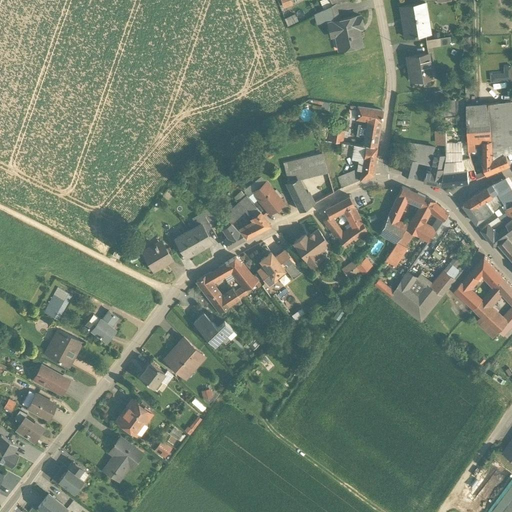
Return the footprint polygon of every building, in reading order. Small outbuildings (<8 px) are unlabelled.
[(281,0),(284,10),(293,7),(291,0),(281,0)] [(425,5),(400,10),(402,20),(403,20),(407,40),(426,37),(422,16),(427,16),(425,5)] [(332,8),(315,16),(317,26),(338,21),(335,7),(332,8)] [(296,16),(285,20),(288,27),(299,23),(296,16)] [(361,19),(329,26),(332,39),(340,38),(343,52),(362,48),(359,31),(363,30),(361,19)] [(447,40),(424,43),(425,50),(448,48),(447,40)] [(428,56),(408,59),(412,84),(428,82),(427,73),(431,73),(428,56)] [(511,83),(511,66),(504,67),(504,75),(491,76),(491,85),(511,83)] [(455,102),(448,103),(448,117),(456,117),(455,102)] [(504,157),(511,153),(511,103),(466,108),(467,145),(482,145),(490,144),(491,160),(493,160),(493,162),(504,157)] [(366,112),(358,110),(356,121),(367,122),(367,119),(365,119),(366,112)] [(383,114),(366,112),(365,119),(367,119),(367,122),(368,123),(381,125),(383,114)] [(381,125),(368,123),(367,130),(359,129),(357,140),(366,141),(365,147),(377,149),(381,125)] [(343,135),(332,133),(330,144),(342,146),(343,135)] [(445,139),(436,139),(436,147),(445,146),(445,140),(445,139)] [(490,144),(482,145),(482,165),(481,166),(486,178),(509,168),(504,157),(493,162),(493,160),(491,160),(490,144)] [(366,149),(342,146),(340,158),(364,161),(366,149)] [(427,149),(410,146),(403,177),(412,180),(417,164),(424,166),(427,149)] [(451,146),(445,146),(445,159),(445,164),(462,163),(462,151),(453,151),(453,146),(451,146)] [(364,161),(360,183),(372,179),(377,150),(366,149),(364,161)] [(444,159),(433,157),(434,151),(427,149),(424,166),(428,167),(424,185),(439,188),(442,171),(444,159)] [(322,155),(283,164),(288,184),(297,182),(316,177),(327,174),(322,155)] [(462,163),(445,164),(443,176),(440,188),(468,185),(467,173),(464,174),(462,163)] [(351,177),(338,182),(342,190),(353,186),(351,177)] [(297,182),(288,184),(288,190),(300,214),(311,208),(315,206),(309,195),(305,196),(297,182)] [(511,194),(505,182),(492,188),(497,197),(504,208),(506,212),(511,208),(511,194)] [(283,206),(266,184),(253,194),(258,201),(269,215),(270,215),(283,206)] [(492,188),(471,200),(462,208),(472,222),(486,212),(485,211),(482,206),(497,197),(492,188)] [(402,190),(392,213),(400,217),(401,214),(407,202),(407,201),(411,194),(402,190)] [(424,200),(411,194),(407,201),(407,202),(417,206),(420,208),(424,201),(424,200)] [(259,214),(246,198),(239,205),(246,213),(249,217),(250,216),(253,219),(259,214)] [(355,213),(352,208),(354,207),(349,199),(337,206),(342,214),(344,213),(353,230),(362,224),(356,213),(355,213)] [(269,215),(258,201),(253,205),(264,219),(269,215)] [(435,206),(424,201),(420,208),(417,215),(413,221),(413,220),(411,223),(421,229),(423,226),(431,213),(435,206)] [(230,213),(224,219),(230,225),(231,226),(232,226),(246,213),(239,205),(230,213)] [(342,214),(337,206),(331,209),(335,218),(342,214)] [(448,216),(435,206),(431,213),(439,220),(443,223),(448,216)] [(225,208),(219,214),(221,216),(224,219),(230,213),(225,208)] [(489,208),(485,211),(486,212),(472,222),(476,227),(483,222),(493,214),(489,208)] [(504,208),(497,213),(499,215),(499,216),(506,212),(504,208)] [(331,209),(325,212),(328,220),(329,221),(331,220),(335,218),(331,209)] [(218,227),(208,210),(202,214),(204,218),(212,230),(218,227)] [(392,213),(389,219),(395,223),(400,217),(392,213)] [(259,214),(253,219),(256,224),(240,234),(246,241),(271,228),(259,214)] [(212,230),(204,218),(198,222),(200,225),(201,225),(206,234),(212,230)] [(395,223),(389,219),(388,219),(380,235),(396,246),(406,230),(395,223)] [(331,220),(329,221),(328,220),(323,223),(338,242),(344,237),(331,220)] [(423,226),(421,229),(411,223),(406,230),(408,231),(407,233),(413,236),(428,244),(443,223),(439,220),(431,232),(423,226)] [(503,232),(495,238),(487,228),(483,222),(476,227),(493,249),(498,246),(498,247),(508,239),(503,232)] [(362,224),(353,230),(344,237),(338,242),(344,251),(367,233),(362,224)] [(206,234),(201,225),(200,225),(188,232),(199,252),(212,244),(206,234)] [(231,226),(230,225),(223,232),(229,240),(224,242),(229,251),(246,241),(240,234),(239,233),(232,226),(231,226)] [(511,235),(508,229),(503,232),(508,239),(511,236),(511,235)] [(396,246),(386,262),(395,268),(406,251),(404,250),(413,236),(407,233),(408,231),(406,230),(396,246)] [(199,252),(188,232),(175,239),(174,240),(179,249),(185,260),(199,252)] [(318,232),(307,240),(305,237),(294,246),(312,269),(321,262),(316,256),(328,246),(318,232)] [(173,236),(167,240),(174,252),(179,249),(174,240),(175,239),(173,236)] [(511,236),(508,239),(498,247),(502,251),(511,245),(511,243),(511,236)] [(172,261),(161,242),(155,246),(155,245),(153,246),(154,247),(142,254),(153,272),(172,261)] [(378,255),(383,244),(378,242),(374,253),(378,255)] [(511,246),(511,245),(502,251),(511,262),(511,246)] [(329,247),(319,255),(322,260),(332,252),(329,247)] [(301,275),(285,253),(275,261),(271,255),(261,263),(265,268),(258,274),(265,283),(272,277),(274,280),(285,271),(293,281),(301,275)] [(498,275),(484,259),(462,286),(468,293),(482,276),(490,284),(498,275)] [(236,260),(226,266),(232,273),(239,282),(249,275),(236,260)] [(367,273),(360,264),(356,268),(362,276),(367,273)] [(232,273),(226,266),(219,270),(224,278),(232,273)] [(431,292),(407,275),(407,276),(406,275),(394,294),(390,300),(420,325),(460,276),(451,268),(432,292),(432,291),(431,292)] [(219,270),(211,275),(216,283),(224,278),(219,270)] [(222,300),(211,286),(216,283),(211,275),(205,278),(197,284),(220,315),(229,309),(222,300)] [(249,275),(239,282),(246,292),(258,283),(254,278),(252,279),(249,275)] [(498,275),(490,284),(493,289),(502,280),(498,275)] [(511,291),(511,290),(502,280),(493,289),(482,302),(480,304),(488,310),(489,309),(502,294),(505,298),(511,291)] [(388,290),(379,283),(375,287),(390,300),(394,294),(388,289),(388,290)] [(462,286),(460,285),(453,294),(473,312),(480,304),(477,301),(468,293),(462,286)] [(72,295),(58,287),(44,313),(58,321),(72,295)] [(242,289),(233,292),(240,301),(248,296),(246,293),(242,289)] [(233,292),(222,300),(229,309),(240,301),(233,292)] [(503,323),(489,309),(488,310),(480,304),(473,312),(481,319),(498,335),(507,326),(503,323)] [(109,312),(102,321),(100,319),(96,326),(89,320),(85,326),(92,331),(91,332),(107,343),(116,331),(111,327),(118,318),(109,312)] [(511,314),(503,323),(507,326),(498,335),(501,339),(511,326),(511,314)] [(217,329),(204,315),(194,325),(215,347),(232,330),(224,322),(217,329)] [(498,335),(481,319),(475,325),(492,341),(498,335)] [(80,341),(58,330),(54,338),(60,341),(51,357),(68,366),(73,357),(72,357),(80,341)] [(204,358),(184,340),(165,360),(185,379),(204,358)] [(165,374),(150,363),(139,377),(157,391),(162,384),(159,381),(165,374)] [(69,381),(48,369),(48,367),(45,368),(41,365),(39,369),(35,370),(34,378),(37,380),(38,381),(41,383),(43,382),(44,385),(50,388),(51,388),(56,390),(57,393),(59,392),(62,393),(69,381)] [(35,370),(28,372),(31,381),(35,381),(37,380),(34,378),(35,370)] [(55,404),(36,394),(29,408),(47,417),(55,404)] [(150,415),(132,402),(118,421),(136,434),(150,415)] [(19,411),(14,418),(20,423),(25,416),(25,417),(27,415),(19,411)] [(25,417),(25,416),(20,423),(17,428),(34,440),(42,429),(25,417)] [(18,446),(0,435),(0,460),(12,467),(19,455),(14,452),(18,446)] [(143,453),(120,437),(109,453),(114,456),(104,470),(112,476),(117,469),(124,473),(129,466),(132,468),(143,453)] [(155,450),(166,458),(173,448),(162,440),(155,450)] [(511,443),(503,455),(511,461),(511,443)] [(76,465),(68,475),(66,473),(59,481),(75,493),(84,481),(79,478),(84,471),(76,465)] [(67,511),(69,511),(49,496),(37,511),(39,511),(67,511)]
